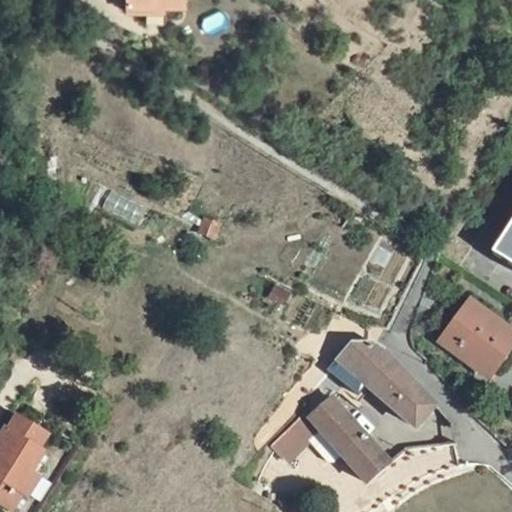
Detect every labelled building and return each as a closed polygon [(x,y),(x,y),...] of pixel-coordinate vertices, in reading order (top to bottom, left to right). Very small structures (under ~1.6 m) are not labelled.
[(164,7),(126,6),(126,13),(144,13),(144,23),(164,23),(164,7)] [(511,222),(492,254),(511,267),(511,222)] [(422,297),(416,314),(427,318),(434,302),(422,297)] [(511,333),(470,302),(440,342),(490,378),(511,347),(511,333)] [(352,343),(337,360),(413,427),(434,404),(380,347),(373,342),(352,343)] [(332,399),(309,418),(366,484),(390,464),(332,399)] [(305,412),(290,427),(306,445),(316,435),(305,412)] [(51,436),(15,413),(7,427),(4,425),(0,431),(0,507),(7,511),(14,511),(23,497),(29,501),(44,477),(35,472),(47,452),(42,450),(51,436)] [(290,427),(271,446),(288,463),(306,445),(290,427)]
